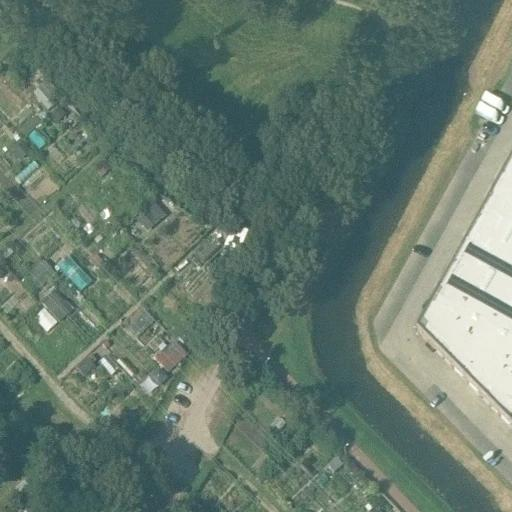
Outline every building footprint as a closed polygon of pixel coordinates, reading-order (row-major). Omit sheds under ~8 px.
[(50,99),(56,92),(47,83),(33,97),(49,113),(56,105),(50,99)] [(50,119),(57,126),(65,118),(58,111),(50,119)] [(22,145),(12,155),(20,164),(30,153),(22,145)] [(109,172),(103,166),(96,173),(102,179),(109,172)] [(511,430),(511,166),(419,336),(511,430)] [(153,221),(146,213),(136,223),(144,231),(153,221)] [(249,244),(234,238),(229,251),(243,257),(249,244)] [(99,276),(106,269),(95,257),(87,265),(99,276)] [(35,270),(25,281),(37,293),(48,283),(35,270)] [(41,307),(60,325),(73,312),(54,294),(41,307)] [(177,341),(183,347),(190,340),(187,336),(181,337),(177,341)] [(168,376),(185,358),(172,345),(155,363),(168,376)] [(96,363),(89,357),(75,372),(83,379),(94,369),(92,367),(96,363)] [(153,384),(158,389),(166,381),(158,372),(154,377),(153,384)] [(293,449),(302,440),(290,428),(281,436),(293,449)] [(334,476),(343,467),(336,460),(327,469),(334,476)]
